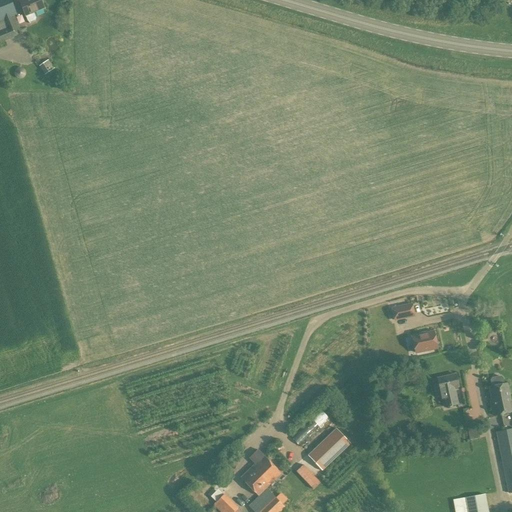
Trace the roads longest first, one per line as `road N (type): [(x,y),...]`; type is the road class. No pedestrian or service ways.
road 1 (unclassified): [(505,511),(462,319),(464,294),(511,229)]
road 2 (secondary): [(511,50),(376,27),(281,0)]
